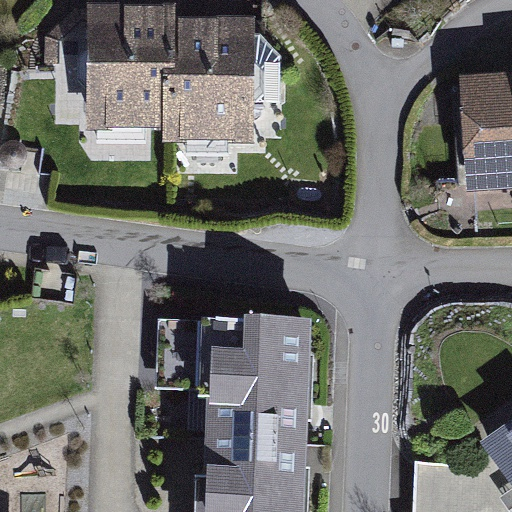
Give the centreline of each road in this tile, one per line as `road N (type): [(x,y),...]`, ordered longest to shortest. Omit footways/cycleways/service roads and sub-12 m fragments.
road 1 (residential): [(367,511),(381,115),(340,31),(307,0)]
road 2 (unknown): [(115,389),(121,511)]
